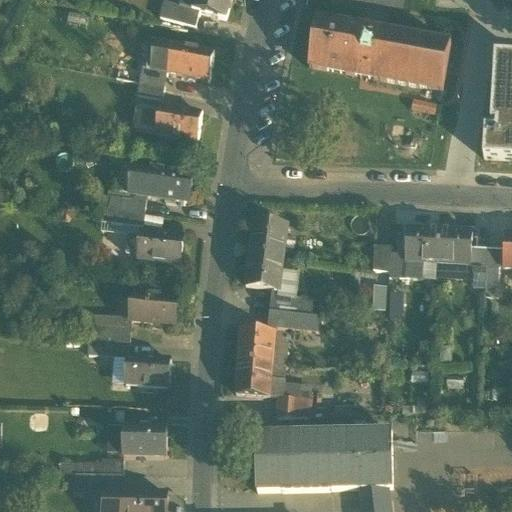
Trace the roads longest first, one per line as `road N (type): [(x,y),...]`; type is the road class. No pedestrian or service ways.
road 1 (residential): [(206,511),(204,425),(230,189)]
road 2 (residential): [(230,189),(511,199)]
road 3 (residential): [(230,189),(273,0)]
